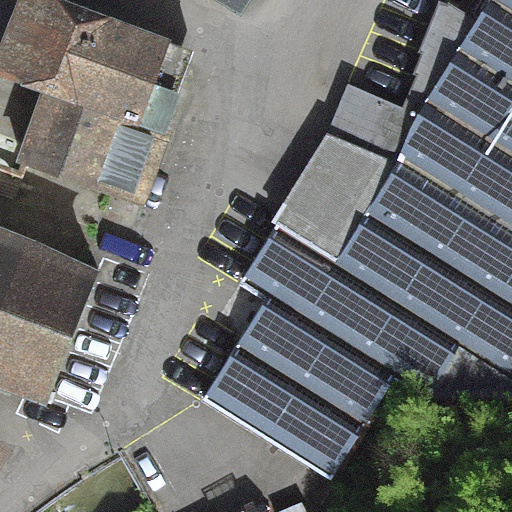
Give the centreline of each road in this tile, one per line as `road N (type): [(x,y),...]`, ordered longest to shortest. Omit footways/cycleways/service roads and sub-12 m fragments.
road 1 (residential): [(164,0),(253,47),(134,426)]
road 2 (residential): [(0,424),(49,455),(134,426)]
